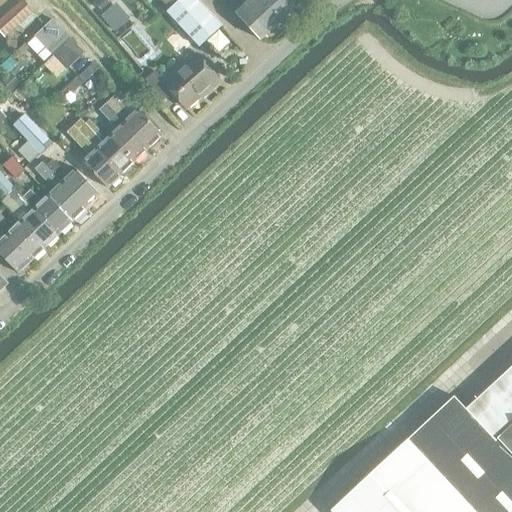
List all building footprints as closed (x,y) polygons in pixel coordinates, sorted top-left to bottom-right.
[(168,6),(164,10),(196,46),(219,26),(195,0),(175,0),(168,6)] [(293,9),(284,0),(249,0),(235,13),(260,40),(293,9)] [(284,0),(293,9),(302,0),(284,0)] [(0,20),(0,30),(5,36),(32,11),(22,1),(0,20)] [(52,20),(26,45),(44,63),(53,55),(70,38),(52,20)] [(53,55),(66,69),(83,52),(70,38),(53,55)] [(172,92),(185,107),(218,78),(197,54),(165,83),(155,70),(145,79),(163,100),(172,92)] [(76,92),(99,69),(93,63),(70,86),(76,92)] [(12,92),(21,84),(11,72),(1,81),(12,92)] [(120,90),(107,103),(149,146),(162,134),(120,90)] [(117,127),(110,133),(135,160),(149,146),(107,103),(99,111),(117,127)] [(13,125),(41,155),(53,144),(25,114),(13,125)] [(82,120),(75,125),(121,173),(135,160),(110,133),(102,141),(94,133),(99,129),(90,120),(86,124),(82,120)] [(121,173),(75,125),(67,132),(88,154),(82,160),(107,186),(121,173)] [(26,170),(13,156),(4,165),(17,179),(26,170)] [(43,162),(42,163),(86,208),(99,195),(74,169),(68,175),(53,159),(47,166),(43,162)] [(54,188),(47,194),(72,221),(86,208),(42,163),(35,169),(47,181),(48,180),(54,188)] [(1,200),(20,220),(21,220),(46,246),(58,234),(15,188),(14,189),(0,173),(0,194),(3,198),(1,200)] [(16,187),(15,188),(58,234),(72,221),(47,194),(41,200),(31,190),(24,196),(16,187)] [(21,220),(20,220),(6,233),(31,260),(46,246),(21,220)] [(31,260),(6,233),(0,239),(0,254),(18,273),(31,260)] [(455,398),(333,510),(334,511),(511,511),(511,368),(491,389),(467,411),(455,398)]
